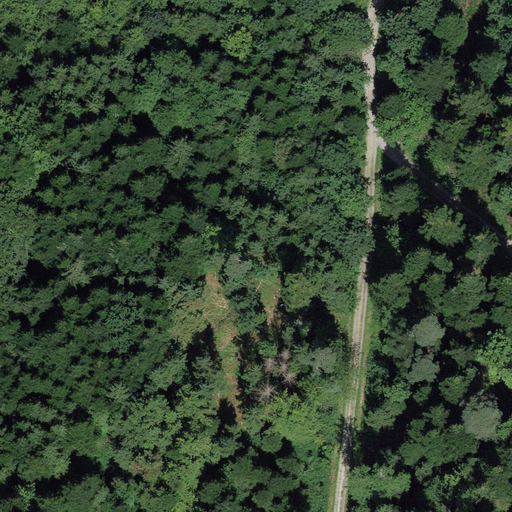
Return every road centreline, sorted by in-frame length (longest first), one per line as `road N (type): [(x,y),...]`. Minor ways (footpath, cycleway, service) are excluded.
road 1 (track): [(378,0),(367,250),(342,511)]
road 2 (track): [(374,138),(511,248)]
